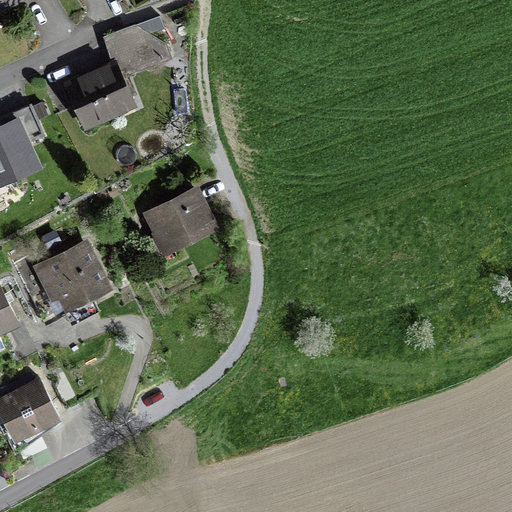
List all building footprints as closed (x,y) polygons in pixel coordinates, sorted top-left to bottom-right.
[(86,125),(134,103),(116,62),(167,42),(135,23),(106,34),(114,61),(67,82),(86,125)] [(0,181),(39,164),(29,139),(44,133),(31,104),(0,116),(0,123),(1,125),(0,125),(0,181)] [(164,249),(213,224),(195,188),(149,212),(159,231),(155,233),(164,249)] [(90,292),(107,283),(86,242),(38,267),(49,289),(57,285),(66,302),(89,290),(90,292)] [(0,346),(2,340),(0,335),(0,328),(18,319),(0,284),(0,346)] [(32,430),(60,416),(39,376),(0,395),(0,408),(11,429),(27,421),(32,430)]
